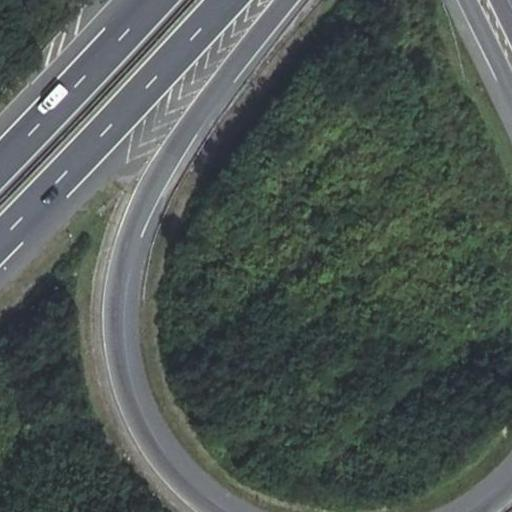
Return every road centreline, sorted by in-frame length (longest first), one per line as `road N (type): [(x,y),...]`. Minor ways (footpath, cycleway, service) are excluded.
road 1 (motorway): [(213,511),(155,453),(132,411),(115,345),(116,284),(160,171),(287,0)]
road 2 (motorway): [(0,241),(228,0)]
road 3 (motorway): [(155,0),(0,163)]
